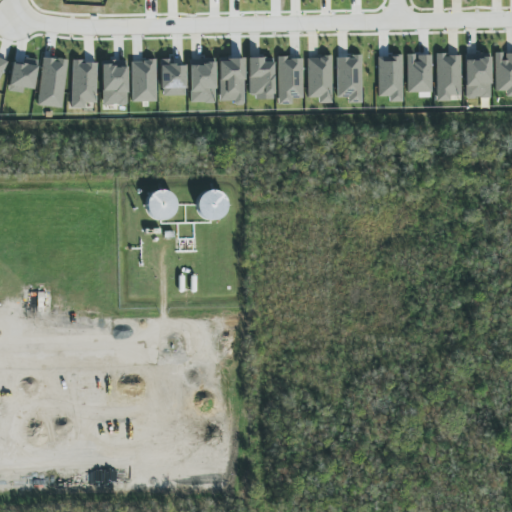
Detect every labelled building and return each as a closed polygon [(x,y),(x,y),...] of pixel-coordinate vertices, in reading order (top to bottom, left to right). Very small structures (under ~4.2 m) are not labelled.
[(465,54),(465,99),(491,98),(490,53),(465,54)] [(511,96),(511,53),(495,53),(495,91),(505,92),(505,96),(511,96)] [(436,102),(450,101),(450,95),(461,95),(460,54),(435,55),(436,102)] [(361,56),(336,56),(337,98),(347,98),(347,104),(361,103),(361,56)] [(0,77),(8,61),(0,57),(0,77)] [(302,57),(277,57),(278,105),(292,105),(292,99),(303,99),(302,57)] [(318,104),(332,103),(331,57),(307,57),(308,98),(318,98),(318,104)] [(63,108),(66,59),(41,58),(39,106),(63,108)] [(219,101),(235,101),(235,105),(244,105),(244,58),(218,59),(219,101)] [(273,62),(263,63),(262,58),(248,58),(249,99),(274,98),(273,62)] [(161,59),(160,96),(185,96),(185,66),(173,66),(173,59),(161,59)] [(189,60),(190,104),(215,103),(214,59),(189,60)] [(156,102),(156,60),(131,61),(131,102),(156,102)] [(71,108),(85,109),(85,103),(96,104),(97,62),(72,61),(71,108)] [(101,105),(126,106),(127,62),(102,61),(101,105)] [(174,192),(147,192),(146,219),(174,220),(174,192)] [(197,193),(198,220),(226,219),(225,192),(197,193)]
